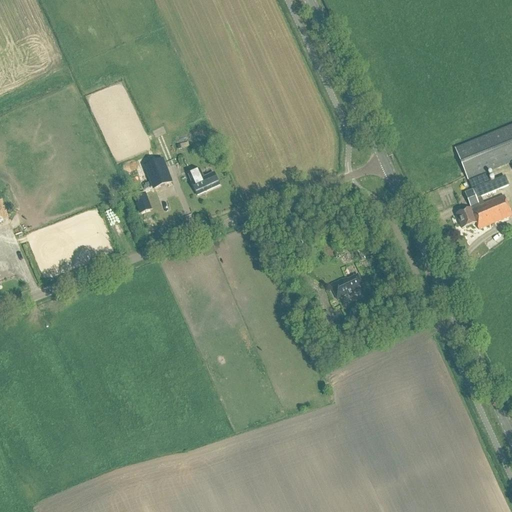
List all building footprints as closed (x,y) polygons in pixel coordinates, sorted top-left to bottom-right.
[(198,127),(203,124),(208,136),(216,133),(207,113),(194,119),(198,127)] [(511,127),(456,150),(472,192),(466,195),(469,202),(470,202),(473,209),(456,216),(462,230),(476,225),(479,231),(511,218),(511,216),(504,197),(502,190),(509,187),(505,178),(491,184),(487,174),(511,163),(511,127)] [(195,153),(177,161),(184,178),(198,172),(195,165),(199,163),(195,153)] [(147,167),(141,172),(144,176),(150,171),(147,167)] [(201,172),(190,177),(192,182),(191,182),(198,197),(220,187),(214,175),(204,179),(201,172)] [(170,182),(154,188),(164,210),(179,204),(170,182)] [(423,200),(431,216),(435,214),(439,221),(454,214),(451,207),(459,203),(452,186),(423,200)] [(124,202),(113,205),(121,230),(132,227),(124,202)] [(485,243),(488,248),(500,241),(497,236),(485,243)] [(347,280),(331,287),(337,301),(354,293),(354,292),(363,287),(359,277),(348,282),(347,280)] [(327,338),(338,333),(328,313),(317,319),(327,338)]
